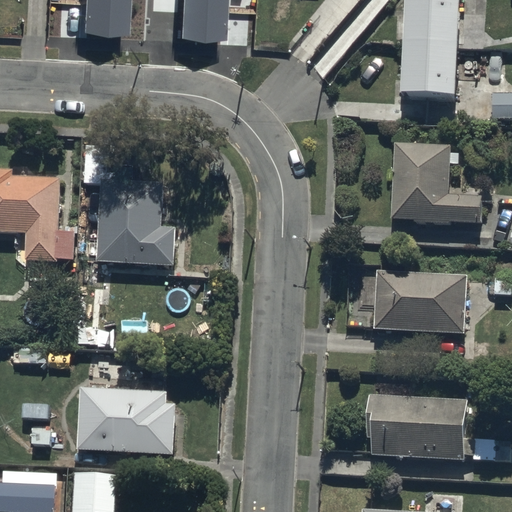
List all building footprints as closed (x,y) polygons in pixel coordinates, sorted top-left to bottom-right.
[(131,0),(87,0),(86,32),(129,34),(131,0)] [(231,0),(187,0),(186,36),(230,38),(231,0)] [(463,0),(409,0),(405,98),(460,100),(463,0)] [(511,97),(495,97),(495,120),(511,120),(511,97)] [(453,149),(397,146),(393,222),(484,227),(485,200),(451,198),(453,149)] [(113,161),(87,160),(85,186),(105,187),(102,266),(178,270),(179,233),(164,232),(166,187),(112,185),(113,161)] [(15,174),(0,174),(0,237),(30,238),(29,267),(76,268),(77,234),(63,234),(64,182),(15,181),(15,174)] [(380,274),(377,332),(468,337),(471,278),(380,274)] [(17,346),(16,365),(50,367),(51,348),(17,346)] [(83,391),(79,452),(177,458),(180,409),(169,408),(170,396),(83,391)] [(372,399),(370,439),(376,440),(375,458),(467,463),(470,404),(372,399)] [(59,405),(35,404),(34,423),(58,424),(59,405)] [(511,445),(476,443),(474,464),(510,466),(511,445)] [(115,511),(117,479),(72,477),(69,511),(115,511)] [(55,511),(57,488),(0,484),(0,511),(55,511)]
